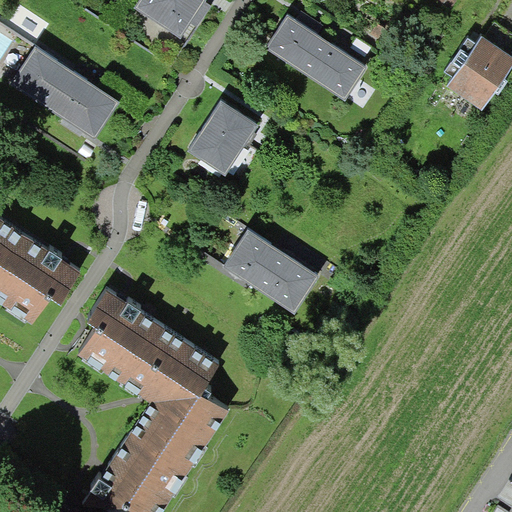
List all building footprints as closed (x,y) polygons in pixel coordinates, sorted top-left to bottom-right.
[(212,0),(142,0),(138,7),(185,39),(212,0)] [(463,0),(432,0),(432,2),(455,15),(463,0)] [(372,70),(291,18),(270,51),(351,102),(372,70)] [(511,80),(511,50),(487,35),(451,89),(489,115),(511,80)] [(122,100),(39,47),(15,83),(99,136),(122,100)] [(262,128),(222,101),(190,148),(230,175),(262,128)] [(0,213),(0,297),(39,323),(60,294),(71,302),(89,272),(0,213)] [(325,276),(252,228),(227,265),(300,314),(325,276)] [(80,349),(152,392),(94,489),(131,511),(167,511),(233,403),(206,387),(225,355),(106,284),(89,313),(98,319),(80,349)]
